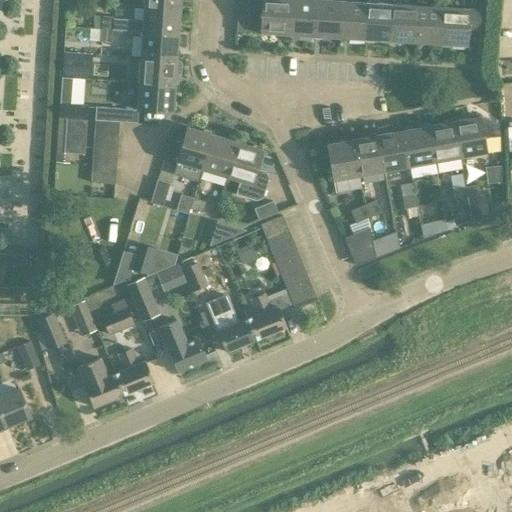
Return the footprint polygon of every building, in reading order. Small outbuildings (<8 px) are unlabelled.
[(180,9),(180,0),(143,0),(143,6),(180,9)] [(285,34),(287,0),(261,0),(261,8),(260,21),(260,33),(285,34)] [(287,0),(285,34),(310,36),(312,0),(287,0)] [(335,0),(312,0),(310,36),(336,38),(338,0),(335,0)] [(338,0),(336,38),(361,40),(364,2),(338,0)] [(415,0),(415,5),(413,43),(438,45),(441,7),(428,6),(428,0),(415,0)] [(364,2),(361,40),(388,41),(390,4),(364,2)] [(413,43),(415,5),(390,4),(388,41),(413,43)] [(180,9),(143,6),(142,21),(112,18),(111,29),(141,31),(178,34),(180,9)] [(236,18),(260,21),(261,8),(237,6),(236,18)] [(441,7),(438,45),(464,47),(466,30),(478,31),(479,9),(467,9),(441,7)] [(101,16),(100,28),(111,29),(112,18),(112,16),(101,16)] [(260,21),(236,18),(235,31),(260,33),(260,21)] [(111,29),(100,28),(99,41),(110,42),(111,29)] [(139,57),(176,59),(178,34),(141,31),(139,57)] [(91,54),(63,51),(61,77),(71,78),(90,79),(91,54)] [(176,59),(139,57),(137,82),(174,85),(175,75),(178,75),(181,73),(181,64),(178,60),(176,60),(176,59)] [(71,78),(61,77),(59,103),(69,103),(71,78)] [(174,85),(137,82),(135,109),(173,112),(174,85)] [(58,117),(67,118),(87,119),(88,105),(69,103),(59,103),(58,117)] [(94,119),(118,121),(119,108),(95,106),(94,119)] [(68,163),(69,153),(64,153),(67,118),(58,117),(55,162),(68,163)] [(453,121),(459,158),(485,153),(483,138),(487,137),(490,134),(490,129),(490,125),(488,121),(484,118),(479,119),(479,117),(453,121)] [(87,119),(67,118),(64,153),(69,153),(84,154),(87,119)] [(93,131),(117,133),(118,121),(94,119),(93,131)] [(427,126),(433,162),(459,158),(453,121),(427,126)] [(201,169),(212,133),(187,126),(176,162),(201,169)] [(402,130),(408,167),(433,162),(427,126),(402,130)] [(402,130),(377,134),(384,170),(408,167),(402,130)] [(92,143),(116,145),(117,133),(93,131),(92,143)] [(225,177),(226,177),(237,141),(212,133),(201,169),(214,173),(212,180),(223,184),(225,177)] [(352,139),(358,175),(383,171),(376,134),(352,139)] [(334,191),(360,187),(358,175),(352,139),(326,143),(334,191)] [(237,141),(226,177),(239,181),(235,194),(255,200),(262,197),(268,179),(266,171),(255,168),(261,149),(237,141)] [(91,156),(115,157),(116,145),(92,143),(91,156)] [(90,169),(115,171),(115,157),(91,156),(90,169)] [(114,184),(115,171),(90,169),(89,182),(114,184)] [(163,201),(164,199),(166,190),(168,186),(168,183),(156,179),(149,202),(161,206),(163,201)] [(477,184),(464,186),(466,197),(478,195),(479,195),(477,184)] [(464,186),(451,188),(453,199),(454,199),(466,197),(464,186)] [(478,195),(466,197),(468,205),(471,205),(480,203),(478,195)] [(415,206),(413,196),(401,198),(403,208),(415,206)] [(466,197),(454,199),(455,207),(468,205),(466,197)] [(191,203),(189,209),(201,212),(204,202),(192,198),(191,203)] [(258,219),(265,217),(277,212),(273,200),(254,208),(258,219)] [(375,200),(362,205),(367,217),(380,211),(375,200)] [(367,217),(362,205),(349,210),(354,222),(367,217)] [(259,224),(264,237),(287,228),(282,215),(259,224)] [(445,219),(443,219),(424,222),(426,233),(447,230),(445,219)] [(209,245),(244,230),(245,230),(216,221),(209,245)] [(287,228),(264,237),(269,248),(291,239),(287,228)] [(291,239),(269,248),(274,260),(296,251),(291,239)] [(374,256),(370,240),(348,249),(353,264),(374,256)] [(135,255),(130,269),(146,274),(154,248),(138,243),(135,255)] [(251,243),(236,250),(242,263),(261,256),(257,247),(253,249),(251,243)] [(296,251),(274,260),(278,271),(301,262),(296,251)] [(207,285),(197,262),(182,268),(191,292),(207,285)] [(301,262),(278,271),(283,283),(306,274),(301,262)] [(306,274),(283,283),(288,294),(310,285),(306,274)] [(142,278),(124,285),(139,322),(157,315),(142,278)] [(310,285),(288,294),(293,307),(315,297),(310,285)] [(246,318),(255,339),(285,327),(276,305),(269,308),(263,293),(249,299),(255,314),(246,318)] [(225,352),(255,339),(246,318),(236,322),(225,295),(205,303),(216,330),(225,352)] [(122,299),(114,302),(109,304),(112,311),(99,316),(108,335),(134,325),(122,299)] [(66,334),(88,324),(80,306),(58,316),(66,334)] [(35,320),(47,349),(65,342),(54,313),(35,320)] [(177,371),(206,359),(197,337),(185,342),(175,318),(159,325),(169,348),(168,350),(177,371)] [(28,340),(15,346),(26,370),(39,365),(28,340)] [(124,367),(113,371),(122,393),(152,381),(143,360),(137,362),(131,347),(118,353),(124,367)] [(100,357),(76,367),(92,406),(122,393),(113,371),(107,374),(100,357)] [(0,395),(0,411),(6,426),(30,416),(18,388),(0,395)]
